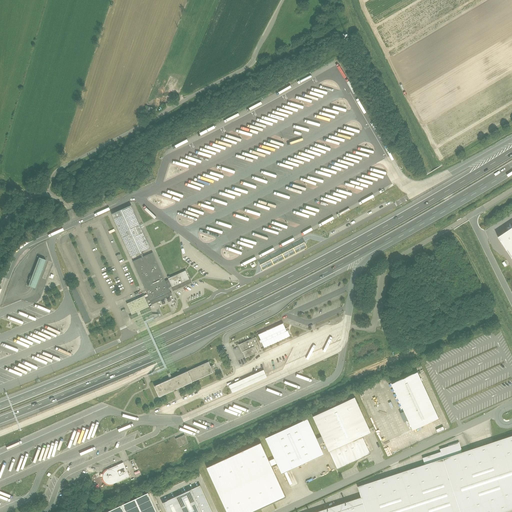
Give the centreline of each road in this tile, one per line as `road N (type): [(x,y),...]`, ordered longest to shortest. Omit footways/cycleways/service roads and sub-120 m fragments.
road 1 (motorway): [(511,151),(216,313),(0,406)]
road 2 (unclassified): [(0,227),(61,168),(250,65),(284,0)]
road 3 (unclassified): [(511,405),(284,511)]
road 4 (motorway): [(0,432),(158,366),(200,334)]
road 5 (motorway): [(0,419),(200,334)]
road 6 (motorway): [(200,334),(369,249)]
road 7 (motorway): [(369,249),(511,166)]
